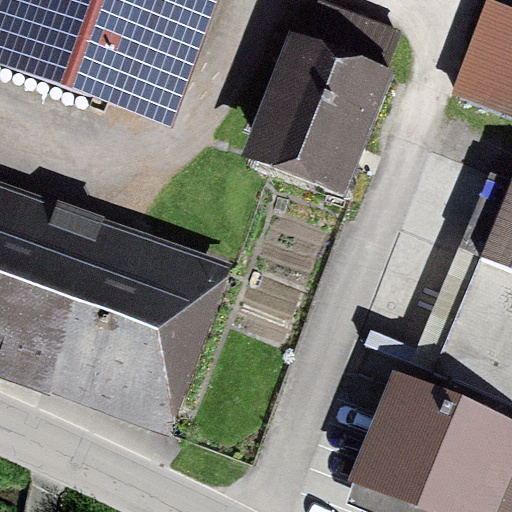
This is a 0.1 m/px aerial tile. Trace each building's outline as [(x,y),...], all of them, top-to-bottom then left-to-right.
[(221,0),(0,0),(0,77),(171,139),(221,0)] [(511,34),(487,25),(457,109),(511,128),(511,34)] [(383,101),(296,65),(255,165),(342,201),(383,101)] [(224,277),(0,200),(0,367),(165,430),(224,277)] [(511,203),(485,270),(511,280),(511,203)] [(432,404),(396,390),(354,498),(389,511),(496,511),(511,474),(511,280),(485,270),(432,404)]
